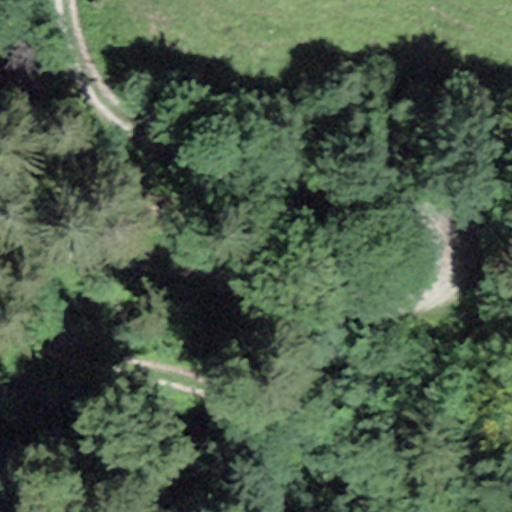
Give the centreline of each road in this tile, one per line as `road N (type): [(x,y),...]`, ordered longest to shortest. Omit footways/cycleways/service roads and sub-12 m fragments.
road 1 (track): [(0,210),(17,231),(175,274),(362,280),(421,290),(449,278),(458,247),(451,230),(407,195),(289,178),(185,147),(105,92),(67,23),(67,0)]
road 2 (track): [(363,511),(347,483),(283,426),(179,376),(51,349),(0,319)]
